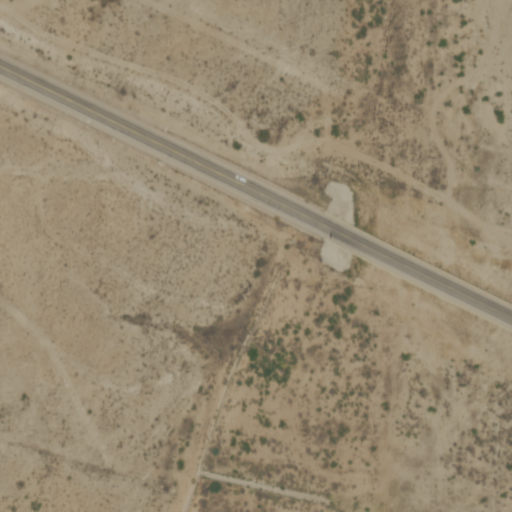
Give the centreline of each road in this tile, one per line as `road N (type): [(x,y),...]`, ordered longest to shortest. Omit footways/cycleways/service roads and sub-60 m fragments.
road 1 (trunk): [(327,227),(0,68)]
road 2 (trunk): [(511,315),(327,227)]
